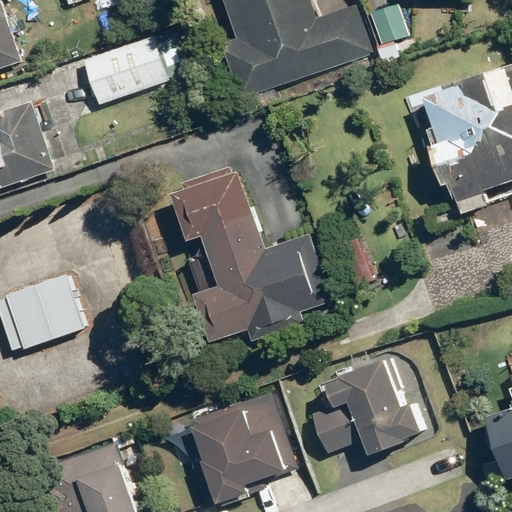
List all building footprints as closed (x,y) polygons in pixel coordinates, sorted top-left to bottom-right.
[(0,0),(0,69),(29,59),(7,0),(0,0)] [(317,0),(232,0),(246,39),(229,44),(248,98),(379,53),(362,3),(323,17),(317,0)] [(179,30),(91,59),(106,103),(193,75),(179,30)] [(451,140),(442,143),(455,183),(462,180),(473,213),(511,199),(511,68),(435,95),(451,140)] [(0,124),(0,189),(62,167),(39,101),(0,115),(3,123),(0,124)] [(275,249),(249,171),(239,174),(235,165),(181,183),(199,238),(213,234),(231,286),(203,295),(218,342),(258,329),(262,341),(313,324),(308,310),(340,300),(319,235),(275,249)] [(176,266),(169,237),(143,244),(150,273),(176,266)] [(76,273),(4,300),(23,353),(95,326),(76,273)] [(407,355),(322,384),(332,411),(322,414),(335,452),(373,438),(379,455),(414,442),(412,437),(433,430),(407,355)] [(220,480),(228,504),(260,494),(257,484),(304,469),(278,391),(200,417),(214,459),(196,465),(203,486),(220,480)] [(511,408),(495,415),(511,465),(511,408)] [(146,511),(122,441),(49,467),(64,511),(146,511)]
